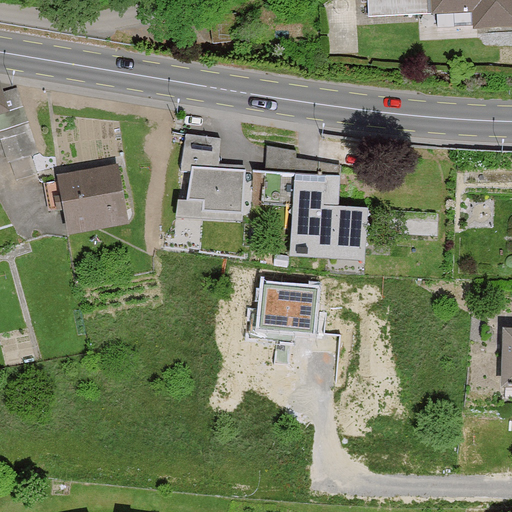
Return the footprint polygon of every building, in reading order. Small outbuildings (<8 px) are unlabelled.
[(429,0),(367,0),(369,18),(430,16),(429,0)] [(511,0),(435,0),(436,17),(478,16),(479,39),(511,38),(511,0)] [(7,115),(0,117),(0,131),(7,151),(33,142),(21,110),(7,115)] [(33,142),(7,151),(20,182),(44,173),(33,142)] [(122,160),(61,175),(68,206),(130,191),(122,160)] [(265,162),(197,163),(197,211),(266,211),(265,162)] [(373,218),(299,213),(296,263),(370,268),(373,218)] [(318,286),(262,281),(257,328),(313,334),(318,286)]
